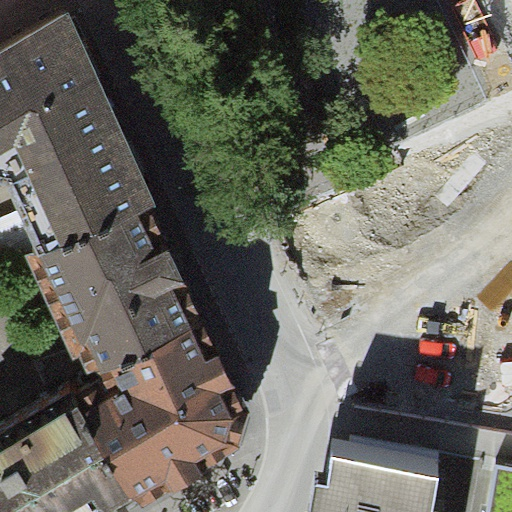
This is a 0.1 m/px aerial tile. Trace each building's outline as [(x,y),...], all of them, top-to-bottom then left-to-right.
[(511,24),(505,0),(448,0),(475,96),(511,86),(511,24)] [(0,511),(89,511),(229,429),(239,401),(64,12),(0,49),(0,511)] [(326,22),(326,57),(356,56),(356,22),(326,22)] [(421,511),(431,450),(336,436),(324,511),(421,511)] [(511,511),(511,458),(506,457),(495,511),(511,511)]
